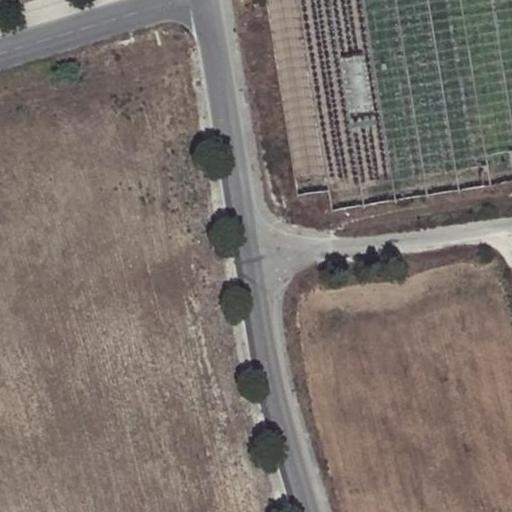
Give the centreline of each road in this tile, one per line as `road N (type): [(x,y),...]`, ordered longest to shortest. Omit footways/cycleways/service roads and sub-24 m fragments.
road 1 (residential): [(511,225),(248,258)]
road 2 (residential): [(206,0),(248,258)]
road 3 (residential): [(248,258),(266,374),(306,511)]
road 4 (residential): [(180,0),(0,53)]
